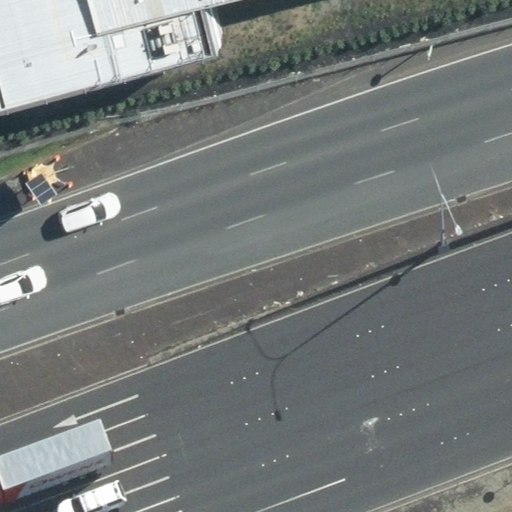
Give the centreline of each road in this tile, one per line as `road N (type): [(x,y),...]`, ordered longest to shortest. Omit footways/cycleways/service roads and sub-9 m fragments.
road 1 (primary): [(511,332),(0,507)]
road 2 (primary): [(0,293),(511,127)]
